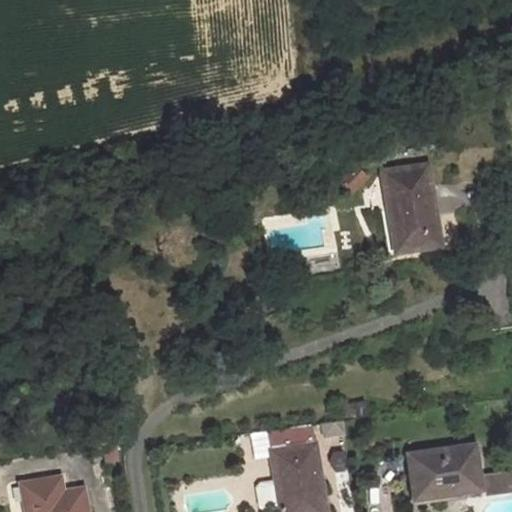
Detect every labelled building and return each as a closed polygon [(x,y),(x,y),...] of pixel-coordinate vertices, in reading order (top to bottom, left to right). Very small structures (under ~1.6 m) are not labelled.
[(429,165),(383,172),(394,253),(441,246),(429,165)] [(355,166),(340,181),(352,193),(366,178),(355,166)] [(276,431),(278,450),(282,475),(265,477),(262,481),(265,503),(270,507),(285,505),(286,511),(333,511),(322,426),(276,431)] [(475,445),(409,454),(415,501),(481,492),(475,445)] [(120,449),(106,450),(108,474),(122,472),(120,449)] [(511,472),(484,475),(486,494),(511,491),(511,472)] [(60,476),(22,482),(26,511),(84,511),(81,487),(62,490),(60,476)]
